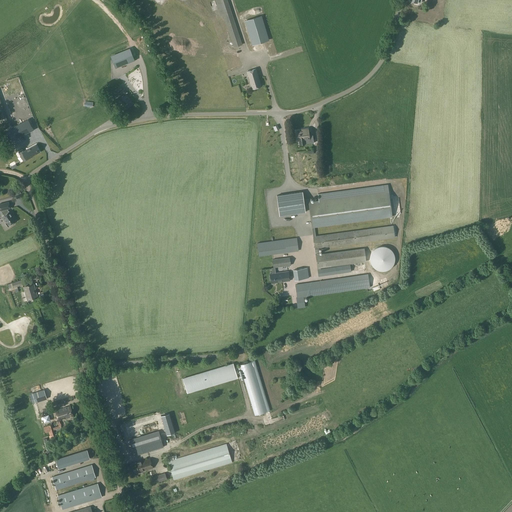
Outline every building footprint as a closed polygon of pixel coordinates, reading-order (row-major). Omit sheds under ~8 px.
[(261,16),(246,21),(253,45),(268,40),(261,16)] [(195,36),(181,49),(184,53),(198,40),(195,36)] [(206,42),(199,48),(202,51),(208,45),(206,42)] [(130,48),(110,56),(115,68),(135,60),(130,48)] [(186,61),(188,64),(199,54),(197,51),(186,61)] [(247,72),(248,77),(247,77),(248,82),(250,81),(252,89),(261,86),(256,69),(247,72)] [(49,88),(47,86),(36,100),(43,106),(59,86),(54,83),(49,88)] [(121,89),(119,86),(110,94),(112,96),(121,89)] [(124,88),(118,93),(121,97),(119,99),(126,108),(133,103),(126,94),(127,93),(124,88)] [(56,93),(49,101),(53,105),(60,97),(56,93)] [(53,146),(71,120),(68,118),(66,121),(60,117),(51,129),(54,131),(47,141),(53,146)] [(33,129),(28,120),(7,131),(12,140),(33,129)] [(302,131),(296,132),(297,140),(298,140),(299,144),(305,144),(305,143),(313,142),(312,136),(309,136),(307,129),(302,130),(302,131)] [(18,143),(20,147),(28,144),(27,143),(31,141),(29,138),(18,143)] [(39,152),(36,145),(22,152),(26,159),(30,158),(30,157),(39,152)] [(376,173),(323,180),(324,190),(377,183),(376,173)] [(280,216),(269,218),(272,237),(308,232),(302,191),(277,195),(280,216)] [(315,248),(317,248),(395,238),(393,226),(316,236),(315,227),(392,217),(389,191),(309,202),(315,248)] [(7,209),(10,208),(8,202),(0,203),(0,209),(0,211),(4,210),(6,214),(2,216),(6,222),(5,222),(8,227),(13,224),(12,223),(15,221),(11,215),(12,215),(9,211),(9,212),(7,209)] [(389,248),(386,247),(383,246),(380,246),(377,247),(374,249),(372,251),(371,254),(370,257),(370,260),(371,263),(373,266),(375,268),(378,270),(380,271),(383,271),(387,270),(390,269),(392,267),(393,264),(395,261),(395,258),(394,255),(393,252),(391,250),(389,248)] [(317,268),(360,262),(366,261),(365,249),(358,249),(318,254),(317,248),(315,248),(317,268)] [(291,265),(290,257),(272,259),(273,268),(291,265)] [(350,265),(341,266),(317,269),(319,276),(351,272),(350,265)] [(307,268),(293,270),(294,280),(309,278),(307,268)] [(288,272),(270,274),(271,283),(290,281),(288,272)] [(364,274),(295,284),(297,298),(296,298),(298,308),(305,307),(304,297),(370,288),(368,274),(364,274)] [(18,281),(17,279),(11,281),(13,288),(23,285),(22,280),(18,281)] [(38,298),(34,284),(23,287),(27,301),(38,298)] [(233,363),(183,379),(187,393),(238,378),(235,370),(241,369),(255,415),(270,411),(254,360),(240,364),(240,366),(234,367),(233,363)] [(43,390),(30,395),(33,404),(46,399),(43,390)] [(73,415),(70,406),(55,410),(57,416),(56,417),(57,420),(58,419),(58,420),(73,415)] [(55,434),(52,424),(47,426),(43,427),(45,432),(48,431),(50,436),(49,436),(50,439),(56,437),(55,434)] [(163,446),(158,431),(130,440),(134,455),(163,446)] [(226,445),(169,462),(174,479),(231,462),(226,445)] [(58,468),(90,458),(87,450),(56,459),(58,468)] [(153,468),(150,458),(132,464),(135,473),(153,468)] [(92,464),(63,473),(52,477),(56,490),(67,486),(96,478),(92,464)] [(167,479),(165,473),(150,477),(152,484),(167,479)] [(58,495),(62,509),(70,507),(102,497),(97,483),(68,492),(58,495)]
